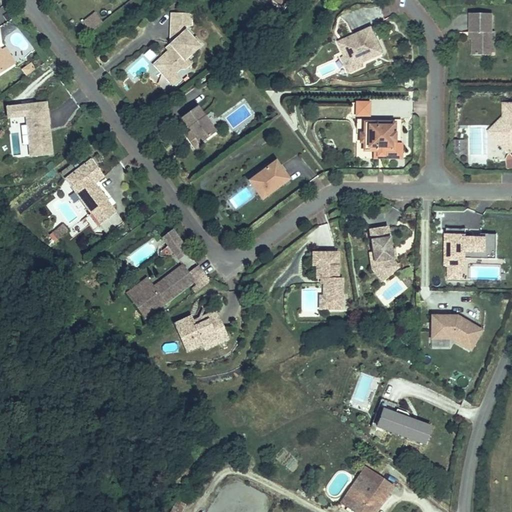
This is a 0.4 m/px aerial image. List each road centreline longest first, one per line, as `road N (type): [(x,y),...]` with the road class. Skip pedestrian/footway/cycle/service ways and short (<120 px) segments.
road 1 (residential): [(433,189),(336,191),(248,254),(222,254),(25,0)]
road 2 (residential): [(433,189),(435,47),(406,0)]
road 3 (residential): [(464,511),(475,417),(511,344)]
